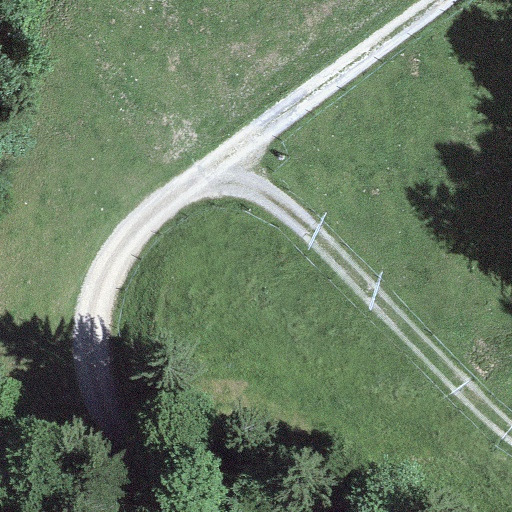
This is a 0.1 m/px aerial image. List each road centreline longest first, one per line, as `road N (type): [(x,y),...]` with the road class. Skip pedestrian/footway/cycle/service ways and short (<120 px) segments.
road 1 (track): [(190,511),(133,450),(101,390),(94,330),(112,263),(158,211),(449,0)]
road 2 (track): [(206,174),(263,194),(310,228),(511,431)]
